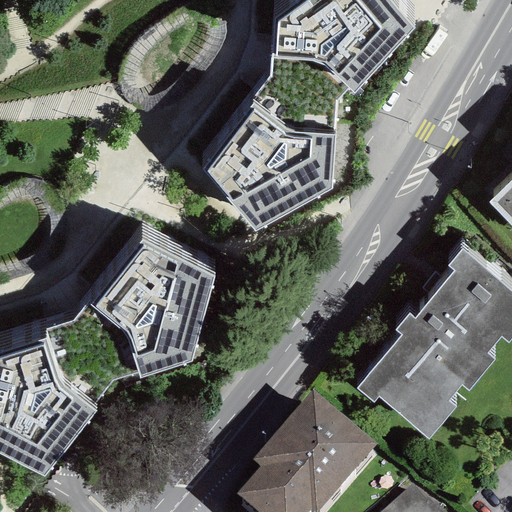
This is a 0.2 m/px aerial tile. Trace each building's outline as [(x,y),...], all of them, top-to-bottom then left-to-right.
[(203,170),(255,232),(331,189),(337,100),(347,89),(353,94),(414,27),(389,0),(299,0),(274,20),(270,56),(268,76),(249,100),(252,102),(203,170)] [(511,179),(488,203),(511,227),(511,179)] [(0,454),(44,477),(95,411),(91,408),(112,380),(137,373),(139,378),(190,361),(213,278),(141,239),(90,306),(87,302),(73,321),(43,330),(46,339),(0,353),(0,454)] [(400,335),(355,388),(373,403),(378,397),(429,439),(456,408),(448,401),(461,385),(468,391),(494,360),(487,354),(501,338),(508,343),(511,338),(511,291),(461,249),(447,267),(453,272),(414,318),(409,314),(395,331),(400,335)] [(317,511),(376,444),(312,390),(252,460),(260,467),(236,494),(257,511),(307,511),(310,509),(313,511),(317,511)] [(449,511),(419,478),(380,511),(449,511)]
